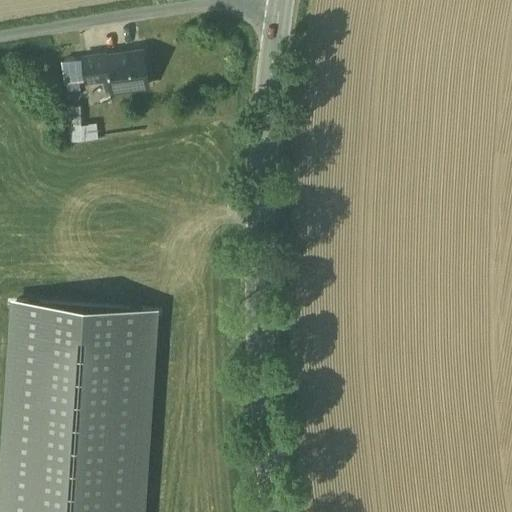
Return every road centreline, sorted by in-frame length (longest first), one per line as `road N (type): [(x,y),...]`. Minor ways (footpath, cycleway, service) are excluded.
road 1 (tertiary): [(277,0),(259,241),(274,511)]
road 2 (residential): [(0,37),(248,0)]
